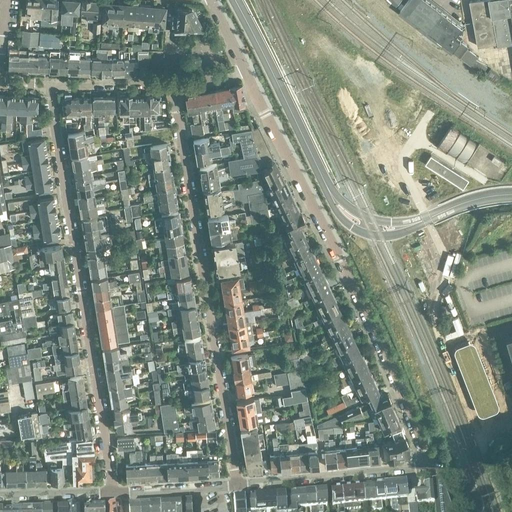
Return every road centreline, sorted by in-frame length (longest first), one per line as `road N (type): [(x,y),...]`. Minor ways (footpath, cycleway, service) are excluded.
road 1 (residential): [(427,460),(350,280),(247,73)]
road 2 (residential): [(114,494),(49,86)]
road 3 (residential): [(237,488),(173,87)]
road 4 (unknown): [(348,143),(415,274),(441,298),(473,311)]
road 5 (residential): [(427,460),(415,468),(237,488)]
road 6 (residential): [(49,86),(173,87)]
road 7 (residential): [(237,488),(114,494)]
